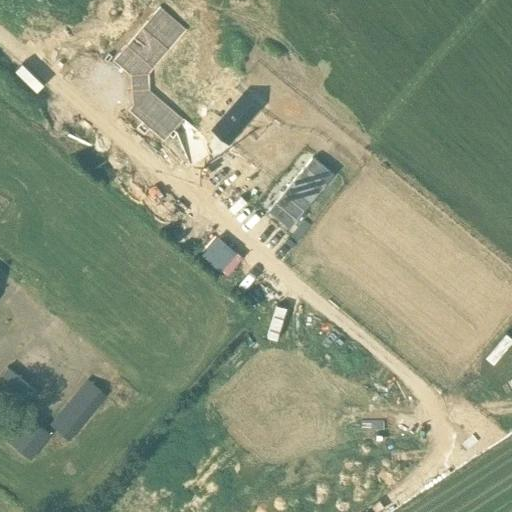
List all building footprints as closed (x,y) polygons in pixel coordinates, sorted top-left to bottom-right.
[(158,6),(112,61),(130,76),(133,106),(129,111),(166,141),(185,118),(150,90),(149,74),(186,28),(158,6)] [(243,91),(213,128),(228,141),(259,103),(243,91)] [(312,158),(268,211),(288,228),(333,175),(312,158)] [(36,390),(7,366),(0,374),(0,388),(23,407),(36,390)] [(107,395),(87,379),(50,424),(70,440),(107,395)] [(50,433),(29,417),(10,443),(31,459),(50,433)]
